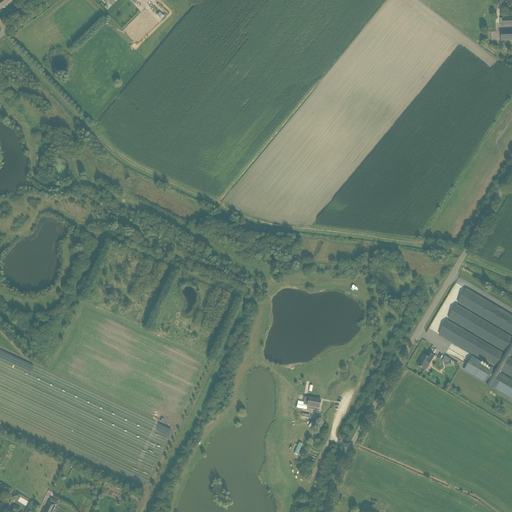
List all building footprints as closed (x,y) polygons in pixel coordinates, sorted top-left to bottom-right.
[(0,0),(0,9),(3,7),(4,8),(12,1),(11,0),(0,0)] [(500,19),(500,23),(502,23),(502,25),(502,26),(511,25),(511,18),(502,19),(500,19)] [(511,40),(511,31),(501,32),(501,41),(511,40)] [(487,54),(478,47),(474,51),(484,59),(487,54)] [(511,355),(511,356),(511,316),(466,289),(458,303),(511,335),(511,338),(456,305),(448,319),(507,353),(506,355),(447,321),(439,334),(497,369),(497,370),(491,367),(489,371),(480,365),(481,363),(472,357),(469,362),(474,365),(468,373),(488,385),(487,386),(491,388),(492,387),(511,398),(511,380),(500,373),(501,371),(511,377),(511,359),(509,358),(511,355)] [(434,356),(433,355),(429,353),(426,357),(423,355),(417,366),(425,370),(429,363),(430,364),(434,356)] [(307,406),(308,406),(307,409),(317,411),(318,408),(319,408),(321,401),(308,398),(307,406)] [(298,455),(303,444),(299,442),(295,453),(298,455)] [(44,511),(52,511),(55,505),(49,502),(44,511)]
